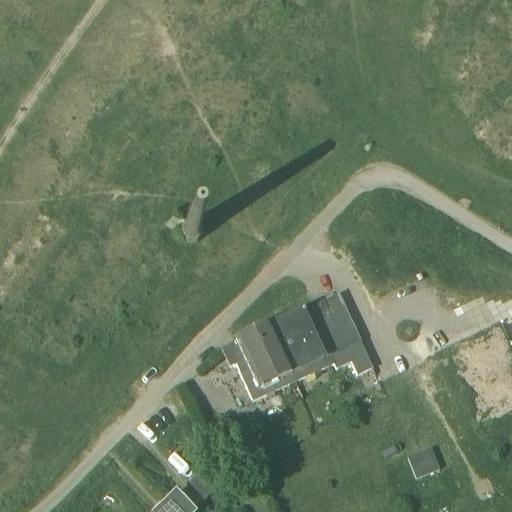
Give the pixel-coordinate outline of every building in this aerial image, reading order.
[(284,319),(234,343),(257,391),(307,368),(328,358),(335,372),(349,365),(356,379),(372,372),(336,296),(320,304),(284,319)] [(511,347),(501,323),(446,348),(480,422),(511,407),(511,347)] [(238,375),(227,381),(239,403),(250,397),(238,375)] [(439,472),(431,450),(407,460),(416,481),(439,472)] [(207,474),(190,490),(204,506),(216,494),(207,474)]
